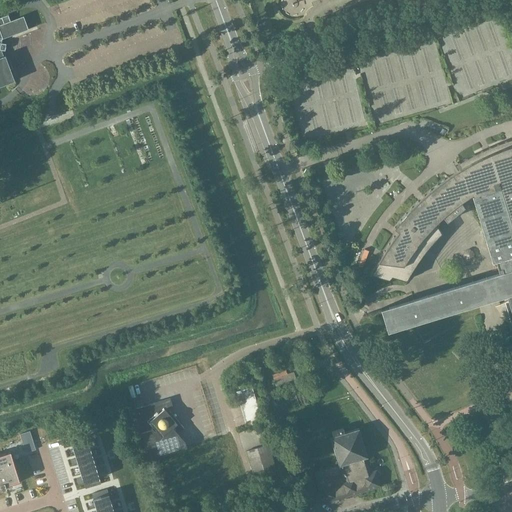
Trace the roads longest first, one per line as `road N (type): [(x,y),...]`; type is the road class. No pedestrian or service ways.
road 1 (secondary): [(335,324),(258,116)]
road 2 (unclassified): [(508,504),(486,402),(511,387)]
road 3 (secondary): [(438,496),(423,449),(372,383)]
